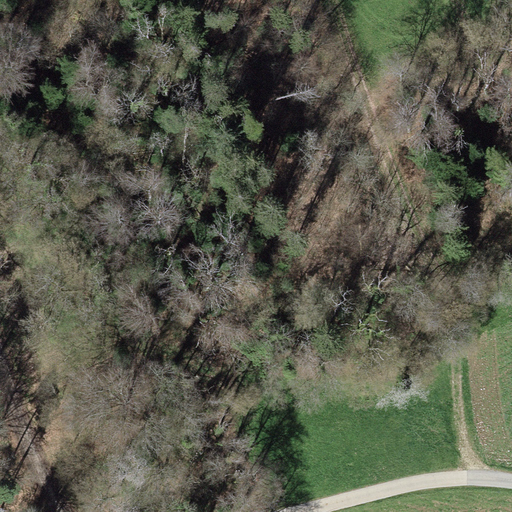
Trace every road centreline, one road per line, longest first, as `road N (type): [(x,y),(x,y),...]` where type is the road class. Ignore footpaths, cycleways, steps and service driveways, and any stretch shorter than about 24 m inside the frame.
road 1 (track): [(291,511),(473,478)]
road 2 (track): [(74,511),(23,435),(0,364)]
road 3 (track): [(457,347),(473,478)]
